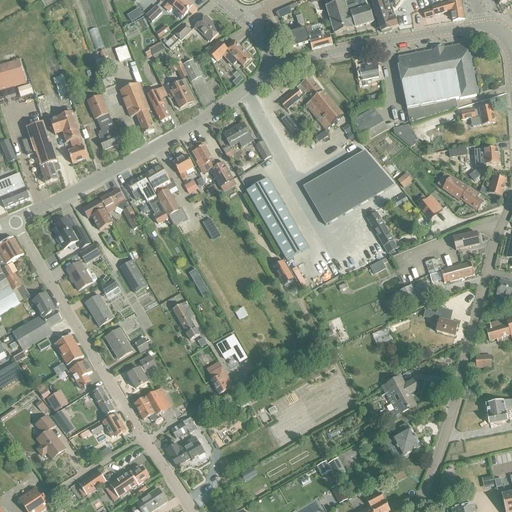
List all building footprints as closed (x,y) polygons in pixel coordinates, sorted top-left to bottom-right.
[(193,7),(185,0),(178,0),(171,0),(164,9),(169,13),(173,8),(184,17),(188,12),(192,16),(197,10),(193,7)] [(323,0),(326,7),(325,7),(334,35),(373,23),(369,8),(366,0),(323,0)] [(369,0),(381,33),(384,35),(390,33),(392,30),(398,28),(395,18),(390,4),(388,3),(383,4),(381,0),(369,0)] [(390,0),(391,1),(395,9),(402,0),(390,0)] [(423,12),(425,19),(450,11),(452,22),(464,20),(460,0),(458,0),(448,2),(448,3),(431,8),(432,10),(423,12)] [(149,20),(152,23),(162,14),(159,10),(156,7),(145,17),(149,20)] [(277,13),(280,19),(291,14),(289,8),(277,13)] [(141,11),(129,19),(131,22),(143,15),(141,11)] [(296,17),(298,26),(304,24),(301,16),(296,17)] [(195,28),(209,43),(220,32),(206,17),(195,28)] [(175,34),(182,42),(191,33),(184,25),(175,34)] [(306,29),(310,43),(312,51),(332,46),(329,36),(324,37),(322,30),(320,25),(311,28),(311,26),(305,28),(306,29)] [(166,28),(156,35),(160,40),(169,33),(166,28)] [(290,49),(310,43),(306,29),(285,36),(290,49)] [(165,45),(171,51),(180,43),(173,37),(167,43),(165,45)] [(219,42),(207,54),(216,63),(223,57),(232,67),(238,62),(243,67),(251,60),(234,41),(225,49),(219,42)] [(149,49),(156,63),(167,57),(160,44),(149,49)] [(130,59),(126,46),(115,50),(119,62),(130,59)] [(402,83),(407,109),(410,124),(457,109),(457,108),(455,100),(459,99),(460,100),(476,97),(468,53),(467,53),(466,46),(444,50),(444,49),(432,51),(433,53),(398,59),(399,67),(398,67),(402,83)] [(0,65),(0,91),(26,84),(19,60),(0,65)] [(183,66),(191,82),(200,78),(192,62),(183,66)] [(174,66),(181,80),(187,77),(180,63),(174,66)] [(359,70),(362,83),(363,87),(368,86),(367,82),(380,79),(377,66),(359,70)] [(57,92),(59,97),(69,94),(63,76),(53,79),(55,85),(56,85),(58,92),(57,92)] [(305,106),(326,131),(344,116),(324,92),(322,93),(310,78),(296,89),(296,90),(279,104),(286,111),(303,97),(306,94),(312,101),(305,106)] [(168,86),(163,88),(167,98),(169,97),(171,100),(174,98),(180,110),(186,106),(188,107),(191,106),(192,104),(193,103),(183,82),(170,89),(168,86)] [(148,112),(149,111),(139,84),(120,91),(130,118),(136,116),(144,135),(155,131),(148,112)] [(30,85),(17,89),(20,97),(33,93),(30,85)] [(167,98),(163,88),(147,96),(160,123),(170,118),(162,101),(167,98)] [(102,143),(100,144),(103,152),(121,144),(101,97),(87,102),(95,122),(96,121),(101,133),(99,134),(102,143)] [(460,113),(462,121),(470,120),(472,128),(481,126),(482,126),(482,127),(494,124),(491,107),(478,110),(460,113)] [(76,149),(68,152),(72,165),(87,160),(83,147),(83,148),(80,138),(72,113),(57,118),(57,119),(50,121),(55,136),(63,133),(66,144),(74,141),(76,149)] [(379,117),(378,117),(376,113),(355,125),(357,130),(355,131),(363,145),(387,130),(384,126),(379,117)] [(297,131),(285,117),(280,121),(292,135),(297,131)] [(21,142),(26,157),(35,153),(39,165),(38,165),(44,184),(57,180),(54,172),(58,171),(56,164),(49,140),(48,139),(48,140),(42,123),(25,129),(29,139),(21,142)] [(236,129),(223,136),(230,147),(239,142),(242,148),(253,142),(243,124),(236,128),(236,129)] [(349,125),(342,130),(346,135),(352,131),(349,125)] [(393,130),(394,135),(410,149),(419,144),(409,126),(393,130)] [(353,132),(348,136),(351,141),(356,137),(353,132)] [(271,158),(263,142),(255,147),(264,162),(271,158)] [(204,145),(192,153),(197,161),(195,162),(203,176),(210,172),(217,183),(220,189),(233,181),(226,169),(223,164),(217,167),(213,160),(204,145)] [(228,148),(223,150),(228,158),(232,155),(228,148)] [(448,151),(449,159),(467,156),(466,149),(448,151)] [(497,149),(473,151),(475,169),(485,168),(485,166),(498,165),(497,149)] [(11,151),(5,154),(9,163),(15,161),(11,151)] [(365,151),(303,188),(326,226),(394,185),(365,151)] [(173,164),(183,181),(188,178),(185,174),(193,169),(186,156),(173,164)] [(161,166),(145,175),(150,185),(157,196),(168,190),(169,192),(176,188),(171,179),(169,180),(161,166)] [(475,172),(469,177),(473,182),(479,177),(475,172)] [(19,174),(7,180),(17,204),(29,199),(19,174)] [(406,174),(397,182),(403,189),(412,181),(406,174)] [(444,175),(437,185),(443,189),(442,190),(459,202),(460,200),(478,212),(484,203),(476,198),(478,195),(468,188),(467,189),(451,178),(450,178),(444,175)] [(144,176),(128,185),(137,201),(142,198),(143,199),(146,204),(148,203),(149,204),(154,214),(156,216),(153,218),(157,225),(160,223),(167,220),(163,213),(155,197),(148,186),(149,185),(144,176)] [(487,188),(490,189),(490,190),(481,188),(480,194),(488,196),(489,195),(501,198),(506,180),(494,177),(492,183),(490,183),(489,184),(488,184),(487,188)] [(7,180),(0,182),(0,199),(4,209),(17,204),(7,180)] [(267,180),(246,193),(286,262),(308,249),(267,180)] [(190,184),(184,187),(189,195),(195,192),(190,184)] [(213,188),(206,192),(209,196),(215,192),(213,188)] [(100,201),(108,215),(116,210),(116,209),(117,208),(123,211),(134,231),(140,227),(130,208),(129,208),(119,190),(118,190),(100,201)] [(170,221),(173,228),(174,227),(176,226),(187,220),(181,210),(179,211),(168,190),(160,195),(156,197),(165,212),(164,212),(168,218),(169,217),(170,221)] [(418,207),(429,221),(442,210),(431,196),(418,207)] [(82,211),(87,220),(91,218),(99,231),(111,224),(99,202),(82,211)] [(367,220),(388,254),(397,249),(393,241),(377,214),(376,215),(374,211),(365,216),(368,220),(367,220)] [(56,238),(63,251),(77,243),(81,250),(89,245),(81,229),(74,233),(66,219),(54,226),(60,236),(56,238)] [(111,231),(117,242),(121,240),(115,229),(111,231)] [(217,233),(210,237),(213,242),(220,238),(217,233)] [(452,240),(455,251),(479,245),(476,233),(452,240)] [(0,270),(10,287),(13,292),(22,287),(15,274),(13,275),(7,265),(23,256),(13,239),(0,246),(0,270)] [(79,255),(86,265),(100,257),(93,247),(79,255)] [(425,264),(429,276),(441,272),(437,260),(425,264)] [(381,261),(371,267),(374,274),(385,268),(381,261)] [(119,269),(135,295),(147,287),(131,262),(119,269)] [(283,262),(273,268),(283,286),(293,280),(283,262)] [(79,263),(66,271),(78,292),(92,284),(92,283),(97,280),(93,275),(88,278),(79,263)] [(442,273),(430,277),(432,284),(443,281),(444,284),(474,276),(471,264),(447,270),(447,271),(442,272),(442,273)] [(0,321),(0,320),(0,316),(2,315),(0,312),(0,292),(10,287),(0,270),(0,321)] [(196,271),(189,275),(203,299),(210,295),(196,271)] [(497,295),(511,299),(511,283),(500,281),(497,295)] [(101,289),(103,292),(105,296),(117,289),(115,285),(113,282),(101,289)] [(391,296),(396,305),(402,302),(403,305),(417,298),(411,286),(391,296)] [(20,304),(13,292),(10,287),(0,292),(0,312),(2,315),(20,304)] [(33,303),(42,317),(43,316),(50,328),(61,321),(46,295),(33,303)] [(85,305),(99,328),(113,320),(99,297),(85,305)] [(172,310),(182,328),(189,324),(187,320),(190,319),(190,320),(191,320),(195,318),(186,303),(172,310)] [(243,308),(235,313),(239,321),(247,317),(243,308)] [(436,333),(455,338),(458,325),(448,322),(449,318),(451,319),(453,312),(438,309),(437,315),(441,316),(436,333)] [(490,324),(491,330),(486,331),(489,342),(510,336),(511,341),(511,314),(505,317),(506,320),(490,324)] [(43,316),(42,317),(12,334),(16,342),(19,346),(23,352),(52,335),(49,329),(50,328),(43,316)] [(189,324),(182,328),(190,341),(199,336),(191,320),(190,320),(190,319),(187,320),(189,324)] [(105,339),(118,361),(132,353),(119,331),(105,339)] [(55,345),(55,346),(67,367),(70,365),(82,358),(74,343),(70,337),(61,342),(55,345)] [(233,337),(216,346),(225,361),(234,355),(239,364),(247,359),(233,337)] [(134,344),(140,354),(149,349),(148,348),(152,346),(149,342),(146,344),(143,339),(134,344)] [(202,339),(197,343),(200,349),(206,345),(202,339)] [(47,340),(37,346),(40,352),(50,346),(47,340)] [(313,340),(307,343),(309,348),(316,345),(313,340)] [(16,342),(9,346),(12,350),(19,346),(16,342)] [(154,349),(147,353),(150,358),(156,353),(154,349)] [(476,357),(476,369),(492,368),(492,356),(476,357)] [(140,363),(143,368),(128,377),(136,390),(147,383),(143,376),(156,368),(149,358),(140,363)] [(85,363),(72,371),(78,381),(75,382),(80,390),(83,388),(84,389),(85,388),(84,387),(90,384),(86,376),(91,373),(85,363)] [(15,364),(0,372),(0,380),(4,388),(23,378),(15,364)] [(212,381),(211,382),(219,396),(233,388),(226,376),(221,368),(208,375),(212,381)] [(381,388),(385,395),(390,393),(401,414),(415,406),(409,394),(418,390),(413,381),(404,386),(403,383),(398,386),(395,381),(381,388)] [(92,394),(105,417),(114,411),(101,389),(92,394)] [(45,391),(39,396),(43,401),(49,396),(45,391)] [(46,400),(54,414),(67,406),(59,393),(46,400)] [(156,416),(165,411),(161,404),(165,401),(162,396),(158,398),(155,393),(134,405),(143,421),(148,418),(150,421),(152,422),(156,420),(157,417),(156,416)] [(230,406),(234,413),(248,406),(244,399),(230,406)] [(511,401),(486,406),(487,416),(487,417),(489,425),(506,422),(506,421),(507,420),(508,419),(508,416),(506,415),(505,415),(508,414),(508,411),(511,410),(511,401)] [(35,406),(41,413),(46,409),(40,402),(35,406)] [(0,418),(0,419),(2,422),(16,413),(14,409),(0,418)] [(194,416),(190,419),(192,423),(196,420),(201,418),(199,414),(194,416)] [(58,415),(52,418),(56,424),(62,421),(58,415)] [(102,423),(110,437),(115,435),(116,437),(126,432),(116,415),(107,420),(102,423)] [(46,454),(52,461),(65,451),(49,431),(54,428),(46,417),(35,426),(43,436),(36,441),(41,447),(36,451),(42,457),(46,454)] [(183,423),(171,430),(176,439),(188,433),(189,435),(196,430),(195,428),(192,423),(190,419),(183,422),(183,423)] [(92,435),(93,436),(103,430),(100,424),(90,430),(92,435)] [(402,433),(391,440),(402,459),(421,448),(407,424),(399,428),(402,433)] [(90,430),(80,436),(83,440),(92,435),(90,430)] [(170,458),(176,468),(191,459),(192,462),(205,455),(195,438),(183,445),(178,448),(176,444),(166,450),(171,458),(170,458)] [(108,448),(98,455),(101,460),(112,453),(108,448)] [(328,465),(336,478),(346,473),(338,459),(328,465)] [(331,471),(326,462),(316,468),(321,477),(331,471)] [(139,467),(110,487),(118,500),(149,479),(142,468),(140,469),(139,467)] [(240,474),(245,482),(257,475),(253,468),(240,474)] [(99,472),(79,485),(87,496),(106,483),(99,472)] [(403,472),(394,476),(398,483),(406,478),(403,472)] [(340,486),(332,490),(340,505),(348,500),(340,486)] [(19,500),(26,511),(41,511),(49,507),(42,497),(40,499),(35,490),(19,500)] [(152,511),(166,503),(157,490),(141,500),(136,504),(141,511),(152,511)] [(370,508),(362,511),(386,511),(389,511),(379,493),(366,501),(370,508)] [(511,511),(511,493),(501,496),(504,511),(511,511)]
